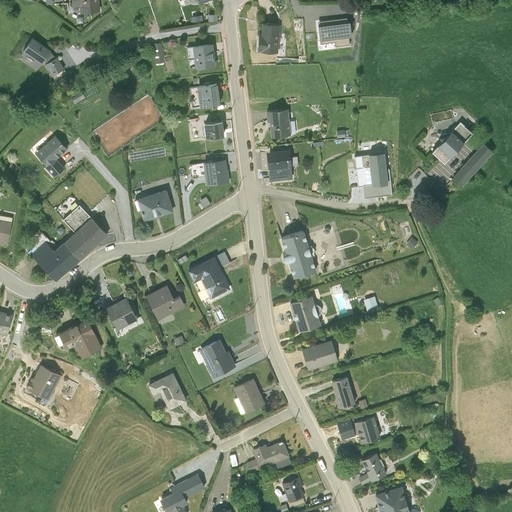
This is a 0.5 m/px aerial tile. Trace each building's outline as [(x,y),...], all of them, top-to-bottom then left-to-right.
[(71,0),(72,7),(79,7),(79,14),(99,12),(98,0),(71,0)] [(349,19),(320,22),(322,42),(351,38),(349,19)] [(279,24),(262,23),(261,33),(258,33),(257,51),(277,53),(279,24)] [(51,52),(32,38),(22,51),(41,65),(51,52)] [(212,43),(192,45),(195,68),(215,66),(212,43)] [(161,44),(154,45),(156,64),(163,63),(161,44)] [(64,69),(57,58),(46,66),(53,76),(64,69)] [(217,83),(196,85),(198,107),(220,104),(217,83)] [(288,109),(268,111),(271,137),(291,135),(288,109)] [(222,120),(203,122),(205,138),(224,137),(222,120)] [(470,132),(458,122),(430,153),(441,164),(470,132)] [(345,130),(336,130),(337,139),(346,138),(345,130)] [(67,149),(55,134),(34,153),(54,176),(65,166),(57,157),(67,149)] [(492,150),(483,141),(451,178),(461,186),(492,150)] [(289,148),(266,150),(269,180),(292,178),(289,148)] [(356,169),(370,167),(372,183),(362,184),(364,197),(391,194),(389,181),(387,182),(384,154),(369,156),(354,157),(356,169)] [(225,159),(203,161),(206,184),(228,182),(225,159)] [(166,188),(137,199),(144,220),(173,211),(166,188)] [(65,241),(81,258),(107,234),(79,203),(63,218),(75,231),(65,241)] [(12,221),(0,218),(0,241),(8,243),(12,221)] [(315,270),(304,230),(280,237),(293,277),(315,270)] [(417,241),(410,235),(405,242),(412,248),(417,241)] [(70,267),(55,250),(46,240),(31,254),(55,280),(70,267)] [(70,267),(81,258),(65,241),(55,250),(70,267)] [(228,288),(214,257),(187,269),(192,281),(200,278),(210,297),(228,288)] [(166,284),(145,295),(157,318),(184,305),(179,294),(172,297),(166,284)] [(137,318),(126,296),(105,306),(116,328),(137,318)] [(312,296),(290,301),(298,329),(319,323),(312,296)] [(378,307),(375,296),(367,298),(369,309),(378,307)] [(13,314),(0,310),(0,332),(7,335),(13,314)] [(88,317),(59,330),(66,347),(73,344),(80,357),(102,346),(88,317)] [(225,351),(219,338),(199,347),(212,375),(235,364),(228,349),(225,351)] [(337,359),(331,339),(301,348),(308,368),(337,359)] [(61,375),(40,363),(33,376),(31,376),(26,385),(48,398),(61,375)] [(173,371),(147,382),(152,393),(160,390),(168,407),(186,399),(173,371)] [(346,376),(331,381),(339,406),(354,402),(346,376)] [(263,403),(252,378),(233,386),(244,412),(263,403)] [(374,416),(353,421),(356,434),(359,433),(361,442),(380,437),(374,416)] [(289,456),(282,440),(267,446),(265,443),(251,449),(255,458),(260,468),(289,456)] [(375,453),(361,460),(371,482),(386,474),(375,453)] [(260,468),(255,458),(246,462),(251,472),(260,468)] [(197,474),(169,488),(172,493),(160,499),(165,511),(170,511),(172,511),(171,511),(185,511),(182,506),(188,504),(185,497),(203,488),(197,474)] [(303,487),(299,477),(281,483),(288,501),(303,496),(300,488),(303,487)] [(409,511),(402,486),(375,494),(380,511),(409,511)]
